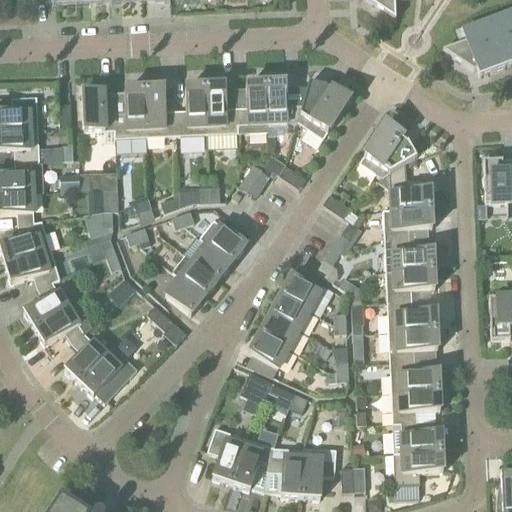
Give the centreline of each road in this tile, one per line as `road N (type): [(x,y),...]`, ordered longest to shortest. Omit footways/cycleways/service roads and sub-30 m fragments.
road 1 (residential): [(0,54),(318,40)]
road 2 (residential): [(236,313),(387,82)]
road 3 (residential): [(471,370),(461,127)]
road 4 (residential): [(88,457),(236,313)]
road 5 (residential): [(166,503),(236,313)]
road 6 (residential): [(0,351),(46,418),(88,457)]
